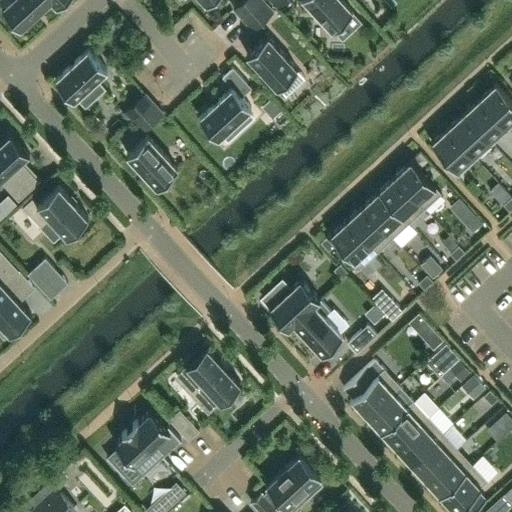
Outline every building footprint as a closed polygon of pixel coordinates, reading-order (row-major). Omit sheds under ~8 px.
[(9,0),(2,7),(20,28),(50,0),(9,0)] [(264,1),(263,0),(241,0),(233,8),(243,20),(264,1)] [(352,11),(342,0),(304,0),(332,29),(352,11)] [(243,20),(254,30),(275,12),(264,1),(243,20)] [(268,34),(246,53),(276,87),(298,68),(268,34)] [(55,79),(73,99),(75,98),(83,108),(103,90),(94,80),(107,68),(88,48),(55,79)] [(231,85),(198,117),(218,138),(223,133),(227,137),(253,113),(249,110),(252,107),(241,96),(251,86),(233,67),(223,76),(231,85)] [(496,82),(481,95),(507,123),(511,118),(511,98),(495,81),(496,82)] [(133,121),(154,102),(145,92),(124,111),(133,121)] [(481,95),(464,112),(489,140),(507,123),(481,95)] [(163,112),(154,102),(133,121),(142,131),(163,112)] [(464,112),(449,125),(474,153),(489,140),(464,112)] [(449,125),(432,141),(431,140),(430,140),(458,170),(458,169),(474,153),(449,125)] [(11,133),(0,142),(0,178),(19,198),(39,179),(20,160),(30,152),(11,133)] [(126,153),(157,186),(177,168),(146,134),(126,153)] [(396,174),(426,206),(441,192),(410,159),(411,160),(396,174)] [(396,174),(379,189),(409,222),(426,206),(396,174)] [(65,236),(90,216),(61,183),(39,201),(35,194),(24,203),(41,224),(50,217),(65,236)] [(409,222),(379,189),(378,188),(378,189),(378,190),(364,203),(393,236),(409,222)] [(8,195),(0,202),(0,204),(8,214),(18,205),(8,195)] [(509,210),(511,207),(511,195),(503,204),(509,210)] [(451,206),(472,229),(481,221),(460,198),(451,206)] [(364,203),(348,218),(378,250),(393,236),(364,203)] [(378,250),(348,218),(331,233),(330,232),(329,233),(360,266),(378,250)] [(334,246),(325,237),(320,242),(328,251),(334,246)] [(465,251),(459,245),(458,244),(449,253),(456,259),(465,251)] [(18,269),(0,249),(0,323),(9,333),(31,313),(3,282),(8,278),(9,278),(18,269)] [(420,263),(433,277),(442,268),(429,255),(420,263)] [(45,256),(27,273),(37,283),(54,267),(45,256)] [(340,263),(333,269),(341,278),(348,272),(340,263)] [(433,280),(428,275),(427,274),(418,282),(424,289),(433,280)] [(294,322),(314,304),(320,298),(301,278),(269,307),(287,328),(294,322)] [(400,310),(402,309),(392,297),(381,307),(392,318),(400,310)] [(330,309),(320,298),(314,304),(294,322),(322,353),(342,335),(323,314),(330,309)] [(367,323),(347,342),(356,352),(377,333),(367,323)] [(431,327),(422,335),(433,346),(442,338),(431,327)] [(220,360),(206,345),(185,365),(187,366),(177,376),(196,397),(207,388),(220,402),(241,383),(227,368),(228,367),(227,367),(226,367),(220,361),(221,360),(220,360)] [(441,358),(449,366),(459,357),(451,349),(441,358)] [(375,357),(343,387),(344,387),(353,396),(350,398),(351,399),(352,398),(367,414),(399,384),(375,357)] [(459,359),(449,368),(462,382),(472,373),(459,359)] [(474,375),(462,386),(472,398),(485,387),(474,375)] [(399,384),(367,414),(381,429),(380,430),(380,431),(381,430),(414,400),(399,384)] [(498,398),(489,389),(483,395),(491,404),(498,398)] [(414,400),(381,430),(395,445),(428,415),(414,400)] [(123,434),(115,442),(118,447),(108,456),(107,454),(106,456),(124,475),(124,474),(123,472),(134,463),(142,472),(161,455),(161,456),(179,439),(180,440),(181,439),(168,425),(167,426),(151,409),(138,421),(136,419),(121,433),(123,434)] [(179,409),(169,419),(187,438),(197,429),(179,409)] [(443,431),(428,415),(395,445),(410,461),(443,431)] [(458,448),(443,431),(410,461),(425,478),(458,448)] [(440,494),(473,464),(458,448),(425,478),(439,493),(438,494),(439,494),(440,493),(440,494)] [(261,491),(250,501),(260,511),(277,511),(279,510),(275,506),(281,501),(286,506),(300,493),(305,498),(321,484),(316,478),(320,475),(300,453),(266,484),(269,489),(264,494),(261,491)] [(487,480),(473,464),(440,494),(454,509),(453,510),(454,511),(456,508),(459,511),(471,511),(487,498),(486,497),(485,498),(477,489),(487,480)] [(38,490),(45,498),(30,511),(78,511),(79,511),(58,488),(67,480),(58,471),(38,490)] [(176,482),(146,510),(147,511),(161,511),(184,491),(176,482)] [(502,511),(511,503),(511,501),(504,492),(483,511),(502,511)]
